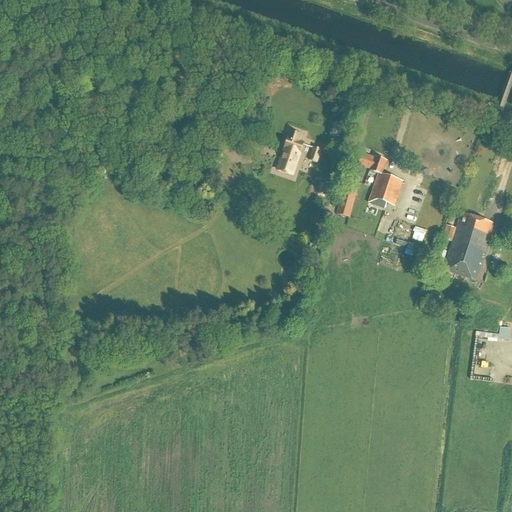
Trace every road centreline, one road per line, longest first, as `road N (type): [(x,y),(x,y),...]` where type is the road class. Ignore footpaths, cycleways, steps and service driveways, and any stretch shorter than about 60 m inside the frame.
road 1 (tertiary): [(511,127),(154,0)]
road 2 (unclassified): [(511,50),(367,0)]
